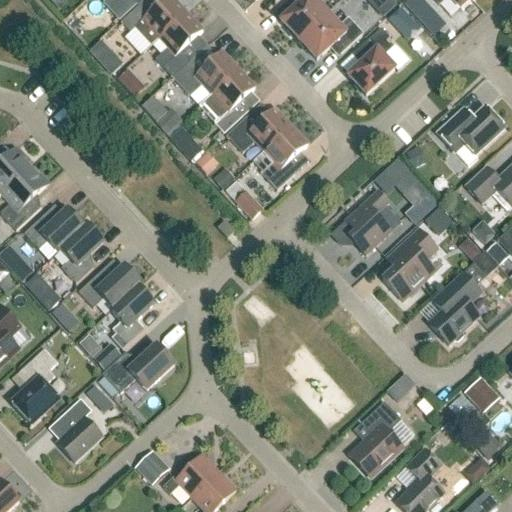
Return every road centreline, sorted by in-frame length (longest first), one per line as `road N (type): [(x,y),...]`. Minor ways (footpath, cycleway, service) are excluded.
road 1 (residential): [(511,331),(460,376),(438,384),(416,374),(279,221)]
road 2 (residential): [(197,297),(17,105),(0,98)]
road 3 (residential): [(354,150),(220,0)]
road 4 (residential): [(70,511),(203,393)]
road 5 (residential): [(203,393),(316,511)]
road 6 (residential): [(354,150),(470,43)]
